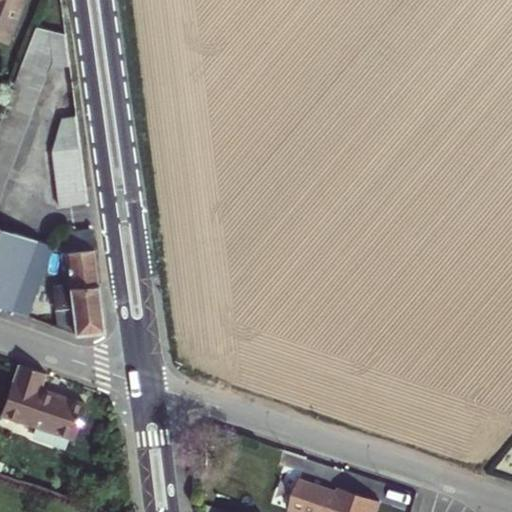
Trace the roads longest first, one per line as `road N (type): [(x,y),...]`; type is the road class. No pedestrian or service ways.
road 1 (residential): [(511,503),(159,389)]
road 2 (tertiary): [(78,0),(109,206)]
road 3 (tertiary): [(133,202),(105,0)]
road 4 (tertiary): [(159,389),(133,202)]
road 5 (tertiary): [(109,206),(134,380)]
road 6 (residential): [(134,380),(0,333)]
road 7 (tertiary): [(134,380),(150,511)]
road 8 (tertiary): [(172,511),(159,389)]
